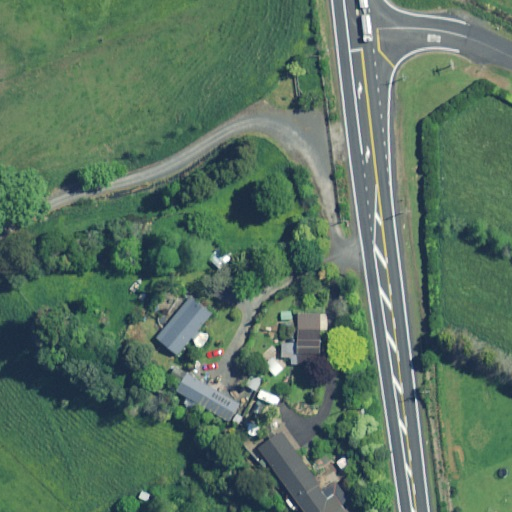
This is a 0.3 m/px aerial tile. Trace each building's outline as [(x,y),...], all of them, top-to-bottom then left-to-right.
[(200,301),(169,346),(192,361),(223,316),(200,301)] [(317,331),(317,309),(292,309),(291,322),(280,322),(280,340),(283,340),(283,356),(296,356),(296,365),(324,365),(324,359),(324,339),(324,331),(317,331)] [(283,369),(273,358),(265,365),(276,376),(283,369)] [(252,415),(199,386),(186,409),(239,438),(252,415)] [(344,511),(299,450),(276,467),(308,511),(354,511),(352,508),(346,511),(344,511)] [(347,455),(337,463),(344,473),(354,465),(347,455)]
